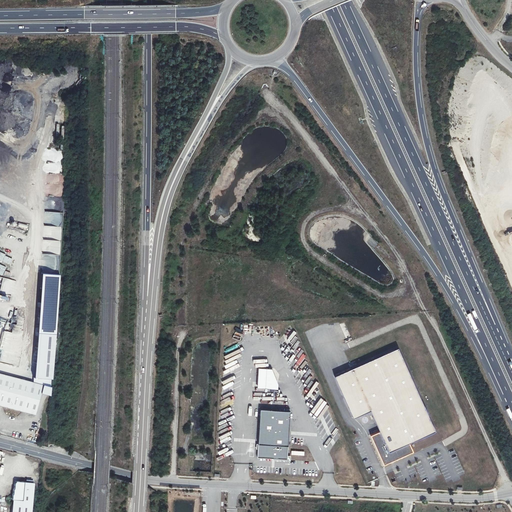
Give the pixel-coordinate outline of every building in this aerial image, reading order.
[(64,185),(63,173),(45,175),(46,185),(61,184),(61,185),(64,185)] [(0,231),(0,241),(7,244),(11,234),(8,233),(9,230),(7,229),(10,221),(4,219),(5,215),(3,214),(0,219),(3,220),(2,223),(0,221),(0,220),(0,219),(0,229),(1,230),(0,231)] [(47,253),(55,254),(55,248),(51,247),(52,242),(49,241),(47,253)] [(0,256),(4,258),(5,257),(5,256),(7,256),(9,253),(2,250),(0,253),(0,256)] [(12,260),(5,257),(4,258),(0,256),(0,262),(2,263),(0,266),(0,268),(2,270),(5,263),(9,265),(12,260)] [(52,307),(52,304),(39,303),(38,315),(52,315),(52,311),(56,311),(56,307),(52,307)] [(351,368),(334,375),(353,417),(370,410),(379,430),(370,435),(383,464),(413,451),(409,442),(435,430),(397,347),(351,368)] [(275,368),(262,368),(260,387),(281,388),(281,383),(275,368)] [(42,385),(0,374),(0,407),(34,416),(42,385)] [(258,443),(288,445),(290,410),(286,410),(260,408),(258,443)] [(258,448),(257,457),(273,458),(287,459),(287,455),(288,445),(258,443),(258,448)] [(30,511),(34,484),(19,482),(17,482),(15,484),(12,501),(14,501),(12,511),(30,511)]
